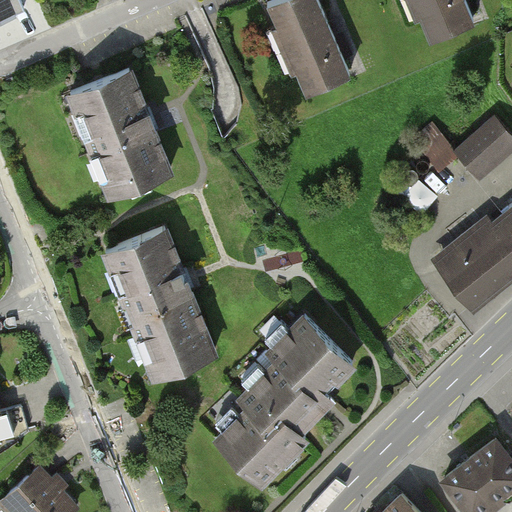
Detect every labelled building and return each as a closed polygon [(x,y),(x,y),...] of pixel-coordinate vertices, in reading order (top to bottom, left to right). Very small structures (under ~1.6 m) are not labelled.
[(13,0),(0,0),(0,8),(14,3),(13,0)] [(326,0),(276,0),(264,5),(305,109),(361,87),(326,0)] [(465,0),(413,0),(431,44),(476,27),(465,0)] [(132,58),(63,85),(105,191),(174,164),(132,58)] [(511,127),(502,116),(459,154),(480,178),(511,149),(511,127)] [(475,310),(511,280),(511,207),(439,266),(475,310)] [(169,221),(100,248),(152,379),(220,352),(169,221)] [(242,399),(210,432),(263,484),(311,435),(305,428),(339,393),(333,387),(360,360),(306,307),(267,346),(274,353),(235,392),(242,399)] [(511,458),(496,438),(445,477),(472,511),(475,511),(511,484),(511,458)] [(0,511),(77,511),(83,507),(42,460),(0,497),(0,511)] [(421,511),(404,493),(384,511),(421,511)]
